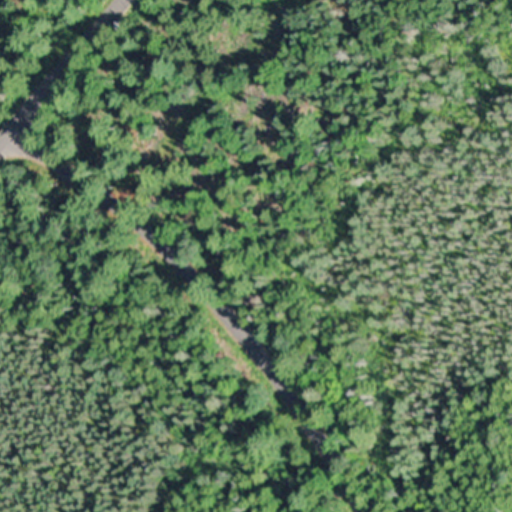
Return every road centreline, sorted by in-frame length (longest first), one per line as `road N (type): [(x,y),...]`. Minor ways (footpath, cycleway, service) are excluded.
road 1 (residential): [(9,132),(70,171),(174,281),(284,404),(361,511)]
road 2 (residential): [(511,456),(466,449),(418,362),(425,263),(470,139),(491,0)]
road 3 (residential): [(0,143),(114,0)]
